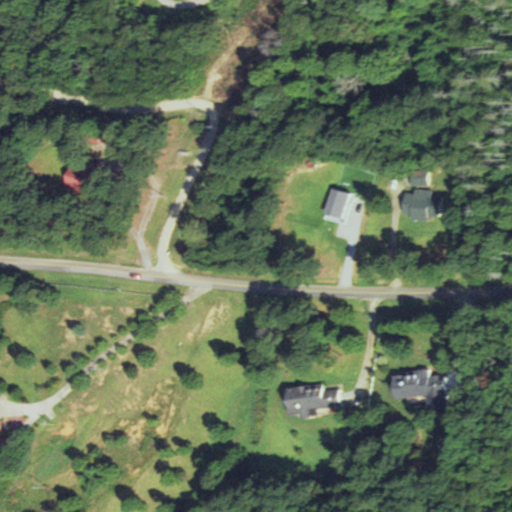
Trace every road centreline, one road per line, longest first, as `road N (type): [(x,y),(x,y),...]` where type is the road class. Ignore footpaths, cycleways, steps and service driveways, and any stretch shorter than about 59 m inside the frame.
road 1 (residential): [(511,290),(375,292),(0,261)]
road 2 (residential): [(164,276),(177,205),(214,121),(208,109),(0,75)]
